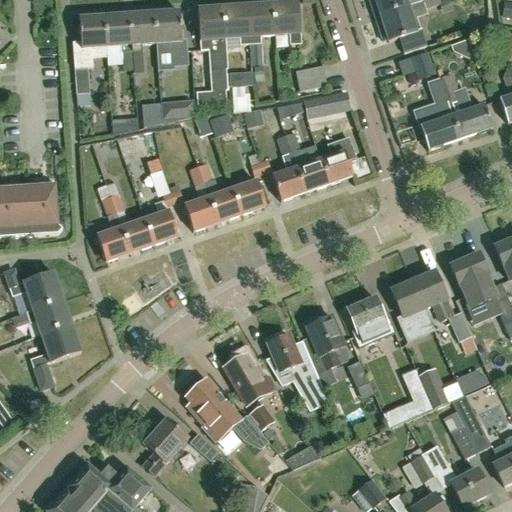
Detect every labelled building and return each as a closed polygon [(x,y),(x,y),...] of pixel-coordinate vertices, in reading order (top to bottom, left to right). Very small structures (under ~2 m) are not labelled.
[(368,0),(371,6),(376,5),(380,18),(408,8),(423,3),(433,0),(368,0)] [(441,7),(440,4),(439,0),(433,0),(423,3),(426,12),(440,7),(441,7)] [(272,8),(274,39),(290,38),(290,48),(301,47),(298,6),(272,8)] [(259,40),(274,39),(272,8),(247,10),(250,47),(249,47),(250,68),(262,67),(261,47),(260,47),(259,40)] [(417,35),(408,8),(380,18),(383,26),(379,32),(383,44),(388,42),(389,44),(400,41),(405,56),(427,49),(422,34),(417,35)] [(226,53),(239,52),(239,47),(249,47),(250,47),(247,10),(223,11),(226,53)] [(200,54),(201,54),(208,54),(209,64),(210,73),(227,72),(226,53),(223,11),(197,13),(200,54)] [(179,15),(154,16),(156,48),(157,73),(173,72),(173,70),(187,69),(185,42),(181,42),(179,15)] [(154,16),(129,18),(130,55),(141,54),(141,49),(156,48),(154,16)] [(122,67),(131,66),(130,55),(129,18),(105,19),(108,61),(122,60),(122,67)] [(93,62),(108,61),(105,19),(78,21),(80,45),(72,46),(75,97),(89,97),(88,70),(93,70),(93,62)] [(403,80),(434,72),(429,53),(398,61),(403,80)] [(322,69),(295,75),(299,95),(326,89),(322,69)] [(248,112),(246,74),(232,75),(233,113),(248,112)] [(452,78),(441,82),(448,103),(447,103),(460,142),(492,131),(484,108),(474,112),(468,96),(459,99),(457,93),(452,78)] [(437,106),(415,114),(421,130),(429,153),(460,142),(447,103),(448,103),(441,82),(430,85),(437,106)] [(211,95),(196,96),(197,113),(225,110),(224,94),(211,95)] [(325,101),(328,119),(350,114),(346,96),(325,101)] [(507,126),(511,124),(511,98),(500,103),(507,126)] [(163,123),(195,120),(194,101),(161,104),(163,123)] [(278,109),(280,118),(301,113),(299,104),(278,109)] [(113,133),(138,132),(137,119),(112,121),(113,133)] [(194,124),(200,139),(211,135),(205,119),(194,124)] [(320,163),(305,168),(294,136),(285,139),(291,156),(296,171),(298,177),(305,197),(328,189),(324,177),(320,163)] [(285,139),(276,142),(281,159),(291,156),(285,139)] [(328,189),(353,181),(347,164),(355,162),(348,142),(328,149),(331,159),(320,163),(324,177),(328,189)] [(159,160),(148,163),(157,198),(168,195),(159,160)] [(267,163),(250,169),(253,181),(271,175),(267,163)] [(207,167),(197,170),(200,177),(203,187),(208,201),(217,227),(241,219),(233,193),(218,199),(207,167)] [(194,190),(203,187),(200,177),(197,170),(188,173),(194,190)] [(281,205),(305,197),(298,177),(296,171),(272,180),(281,205)] [(0,241),(57,238),(54,189),(53,189),(53,185),(40,186),(40,190),(10,192),(10,188),(0,188),(0,241)] [(233,193),(241,219),(266,210),(257,185),(233,193)] [(109,200),(115,217),(124,214),(115,186),(106,189),(109,200)] [(161,199),(166,211),(183,204),(179,192),(161,199)] [(104,265),(129,257),(120,232),(115,217),(109,200),(100,203),(111,234),(96,240),(104,265)] [(217,227),(208,201),(200,204),(184,210),(193,235),(217,227)] [(144,223),(153,249),(178,241),(169,215),(144,223)] [(129,257),(153,249),(144,223),(120,232),(129,257)] [(511,242),(494,250),(502,270),(503,270),(508,283),(511,281),(511,242)] [(478,257),(449,269),(464,303),(463,303),(468,314),(492,303),(499,318),(503,328),(511,324),(511,313),(501,286),(491,290),(486,277),(487,277),(478,257)] [(14,273),(4,277),(12,300),(13,300),(26,295),(32,313),(63,303),(54,276),(19,288),(14,273)] [(434,276),(413,285),(425,312),(430,309),(438,326),(444,323),(447,322),(457,345),(459,344),(470,339),(460,316),(453,319),(434,276)] [(413,285),(390,295),(400,318),(395,320),(406,345),(419,340),(415,331),(430,325),(424,312),(425,312),(413,285)] [(375,301),(347,313),(355,332),(351,334),(358,351),(395,335),(387,318),(383,320),(375,301)] [(32,313),(26,315),(30,326),(36,324),(41,340),(72,330),(63,303),(32,313)] [(306,330),(305,331),(309,340),(302,344),(302,345),(314,373),(322,370),(323,372),(330,369),(339,365),(334,353),(343,349),(331,320),(321,324),(319,322),(317,321),(306,325),(305,328),(306,330)] [(47,358),(31,363),(41,393),(52,390),(45,368),(81,356),(72,330),(41,340),(47,358)] [(311,394),(320,409),(327,406),(321,390),(314,373),(302,345),(293,349),(288,338),(286,339),(285,337),(282,335),(275,338),(274,341),(275,344),(267,348),(272,361),(267,364),(281,388),(292,383),(301,399),(311,394)] [(245,358),(223,371),(238,398),(245,409),(248,407),(276,391),(268,376),(261,380),(260,378),(255,369),(252,370),(245,358)] [(356,392),(357,391),(359,397),(372,392),(359,364),(346,370),(356,392)] [(418,419),(433,413),(419,381),(415,373),(401,379),(412,405),(418,419)] [(433,374),(419,381),(433,413),(447,406),(433,374)] [(463,398),(488,387),(484,379),(481,380),(478,374),(456,383),(463,398)] [(205,384),(186,400),(190,405),(194,409),(190,413),(203,428),(200,431),(214,447),(231,432),(242,444),(259,453),(268,446),(258,434),(252,426),(246,431),(240,424),(236,419),(236,416),(233,413),(230,413),(205,384)] [(456,415),(477,456),(491,449),(464,398),(462,400),(451,405),(456,415)] [(0,404),(0,426),(5,433),(15,426),(0,404)] [(263,408),(250,418),(260,433),(273,423),(263,408)] [(477,456),(456,415),(443,422),(451,438),(464,463),(477,456)] [(154,458),(143,470),(155,480),(187,442),(166,424),(144,449),(154,458)] [(218,455),(197,436),(189,445),(210,464),(218,455)] [(511,484),(511,438),(503,443),(505,446),(493,452),(497,461),(491,464),(503,489),(511,484)] [(476,473),(457,482),(447,468),(436,449),(422,457),(443,492),(450,488),(461,510),(488,497),(476,473)] [(290,469),(317,462),(314,450),(287,458),(290,469)] [(414,491),(420,487),(420,488),(423,487),(429,496),(420,502),(422,505),(416,509),(407,496),(398,502),(404,511),(442,511),(433,499),(442,493),(442,492),(443,492),(422,457),(420,458),(420,459),(401,470),(414,491)] [(258,463),(246,472),(255,484),(267,475),(258,463)] [(77,479),(66,492),(89,511),(92,511),(95,510),(107,495),(114,487),(114,481),(113,477),(101,467),(98,471),(105,477),(102,481),(87,468),(77,479)] [(139,511),(136,509),(150,492),(126,471),(118,480),(114,481),(114,487),(107,495),(126,511),(139,511)] [(371,482),(357,493),(357,494),(371,511),(372,511),(386,502),(371,482)] [(260,511),(267,499),(257,489),(252,511),(260,511)] [(89,511),(66,492),(55,505),(49,511),(89,511)] [(126,511),(107,495),(95,510),(97,511),(126,511)]
